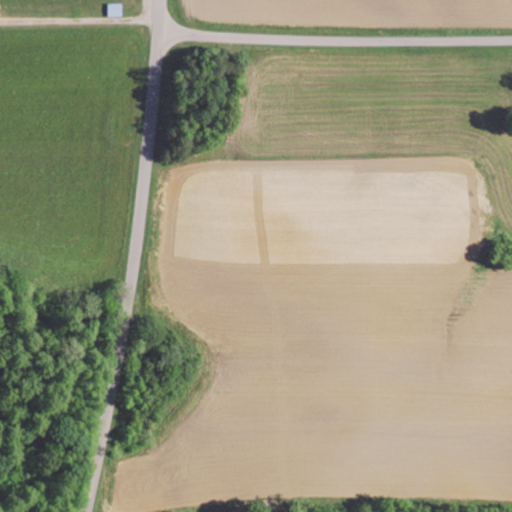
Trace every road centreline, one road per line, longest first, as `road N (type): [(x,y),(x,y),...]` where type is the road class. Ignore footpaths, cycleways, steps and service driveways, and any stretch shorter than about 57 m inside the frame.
road 1 (tertiary): [(162,0),(126,325),(87,511)]
road 2 (residential): [(511,40),(160,32)]
